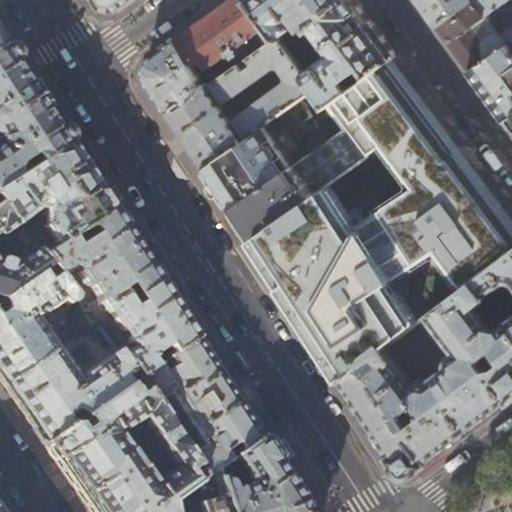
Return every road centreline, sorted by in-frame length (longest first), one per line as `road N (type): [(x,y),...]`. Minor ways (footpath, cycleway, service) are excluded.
road 1 (tertiary): [(372,511),(84,71)]
road 2 (residential): [(511,165),(388,0)]
road 3 (residential): [(410,511),(511,435)]
road 4 (residential): [(183,0),(84,71)]
